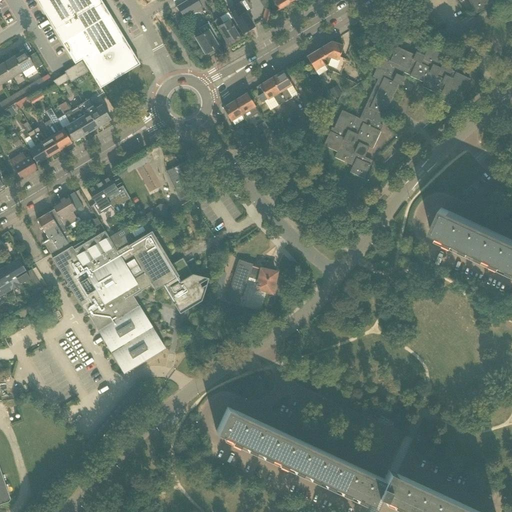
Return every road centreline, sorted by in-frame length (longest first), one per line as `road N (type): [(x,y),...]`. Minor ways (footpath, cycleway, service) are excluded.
road 1 (residential): [(71,511),(154,420),(264,342),(337,277)]
road 2 (residential): [(337,277),(440,153),(511,95)]
road 3 (residential): [(337,277),(278,228),(197,121)]
road 4 (tertiary): [(0,214),(163,115)]
road 5 (tertiary): [(203,92),(357,0)]
